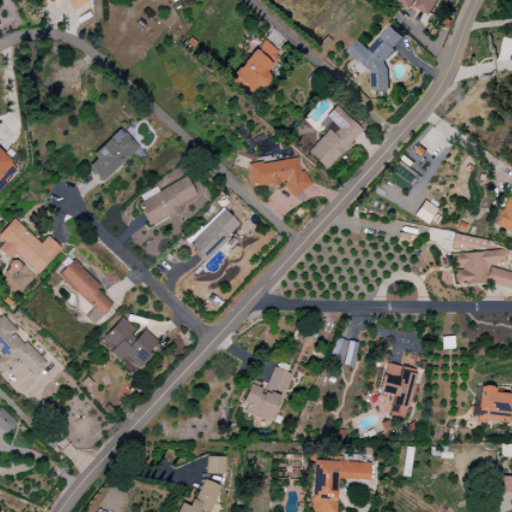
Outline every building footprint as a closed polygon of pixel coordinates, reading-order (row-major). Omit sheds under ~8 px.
[(87,2),(85,0),(32,0),(34,3),(38,0),(65,0),(72,11),(87,2)] [(399,0),(398,3),(430,16),(436,0),(399,0)] [(388,90),(386,59),(394,49),(394,47),(403,37),(390,26),(369,50),(357,40),(347,52),(371,72),(371,91),(388,90)] [(265,42),(226,78),(243,97),(257,85),(260,89),(271,79),(264,72),(280,58),(265,42)] [(327,130),(307,152),(325,169),(361,130),(335,105),(319,122),(327,130)] [(91,155),(95,160),(88,167),(102,183),(139,149),(121,130),(109,140),(108,139),(91,155)] [(0,188),(18,169),(0,152),(0,188)] [(311,185),(298,165),(297,158),(262,163),(261,162),(247,164),(249,182),(252,187),(279,184),(281,182),(291,197),(311,185)] [(157,191),(155,187),(135,198),(150,226),(180,210),(178,205),(195,196),(185,177),(157,191)] [(511,233),(511,182),(511,183),(495,228),(511,233)] [(413,215),(427,224),(436,209),(423,201),(413,215)] [(239,225),(222,208),(186,246),(204,262),(239,225)] [(40,244),(12,219),(0,232),(0,237),(4,241),(0,245),(0,252),(9,260),(14,254),(38,275),(61,249),(47,236),(40,244)] [(511,272),(488,268),(486,264),(504,263),(503,249),(489,251),(488,241),(452,234),(450,247),(451,262),(459,264),(459,270),(454,271),(454,272),(455,285),(482,283),(509,288),(511,272)] [(92,325),(111,304),(95,290),(99,286),(72,260),(57,275),(92,308),(83,317),(92,325)] [(0,355),(1,357),(0,358),(0,373),(2,375),(18,361),(32,376),(45,364),(1,316),(0,316),(0,355)] [(102,338),(113,348),(109,353),(118,362),(123,356),(136,368),(159,344),(144,330),(138,336),(120,319),(102,338)] [(453,349),(453,337),(440,337),(441,349),(453,349)] [(357,344),(335,338),(330,356),(343,360),(342,364),(351,367),(357,344)] [(241,413),(270,423),(291,367),(275,361),(264,391),(248,385),(241,402),(244,403),(241,413)] [(508,423),(509,410),(511,410),(511,393),(492,392),(493,387),(478,386),(476,421),(508,423)] [(0,411),(0,431),(5,436),(15,425),(0,411)] [(224,474),(224,457),(205,457),(205,474),(224,474)] [(370,462),(311,461),(310,511),(335,511),(336,479),(369,480),(370,462)] [(511,476),(497,476),(496,492),(511,492),(511,476)] [(220,486),(201,479),(191,507),(180,503),(176,511),(211,511),(212,511),(211,510),(220,486)]
